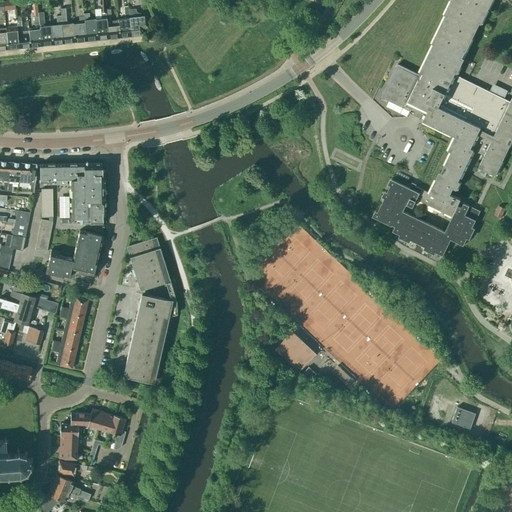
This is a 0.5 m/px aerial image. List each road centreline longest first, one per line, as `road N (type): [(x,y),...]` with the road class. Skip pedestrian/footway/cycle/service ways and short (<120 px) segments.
road 1 (unclassified): [(86,385),(122,228),(114,139)]
road 2 (tertiary): [(114,139),(197,121),(317,58)]
